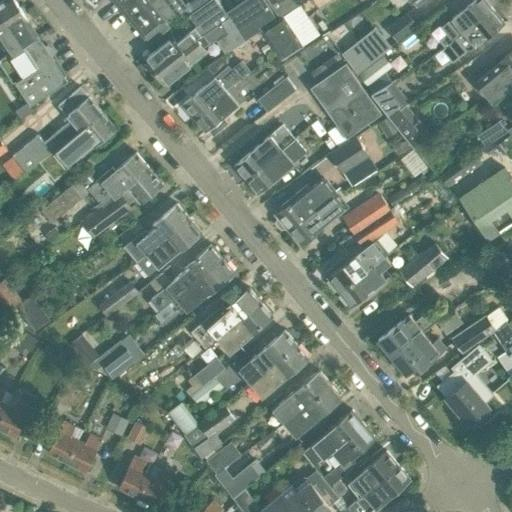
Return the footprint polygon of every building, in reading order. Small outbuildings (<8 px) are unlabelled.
[(0,9),(24,45),(38,35),(28,20),(15,0),(3,0),(0,2),(0,9)] [(94,0),(96,1),(97,0),(115,0),(146,37),(166,21),(165,20),(148,0),(94,0)] [(148,0),(165,20),(166,21),(168,23),(188,7),(182,0),(148,0)] [(207,18),(223,6),(218,0),(190,0),(186,3),(192,12),(189,15),(197,26),(207,18)] [(265,0),(243,0),(226,11),(230,17),(245,40),(262,29),(259,25),(275,15),(265,0)] [(296,0),(268,0),(279,16),(299,3),(296,0)] [(447,47),(455,41),(493,8),(486,0),(475,0),(443,28),(449,35),(442,41),(447,47)] [(34,5),(28,9),(34,17),(40,13),(34,5)] [(226,11),(223,6),(207,18),(214,27),(222,22),(230,17),(226,11)] [(471,51),(477,46),(505,22),(493,8),(455,41),(447,47),(444,50),(444,51),(448,48),(458,59),(470,49),(471,51)] [(24,45),(0,9),(0,40),(9,54),(0,59),(0,60),(14,82),(15,81),(38,66),(24,45)] [(399,40),(418,25),(408,12),(388,27),(399,40)] [(283,16),(263,29),(283,59),(303,46),(283,16)] [(226,53),(245,40),(230,17),(222,22),(229,31),(217,39),(226,53)] [(358,74),(390,47),(373,25),(340,52),(358,74)] [(174,36),(145,58),(155,71),(202,35),(195,27),(177,41),(174,36)] [(203,35),(202,35),(155,71),(166,84),(194,62),(209,50),(205,45),(209,42),(203,34),(203,35)] [(31,105),(68,80),(38,35),(24,45),(38,66),(15,81),(28,101),(31,105)] [(498,99),(511,87),(511,51),(498,63),(499,63),(477,82),(494,102),(498,98),(498,99)] [(208,66),(213,73),(229,61),(223,54),(208,66)] [(391,67),(383,57),(360,76),(367,85),(391,67)] [(205,84),(182,103),(193,116),(233,83),(233,84),(251,69),(242,60),(232,68),(229,64),(205,84)] [(347,136),(381,112),(346,63),(313,87),(347,136)] [(268,111),(297,89),(287,76),(258,99),(268,111)] [(389,115),(407,103),(409,101),(397,84),(400,80),(398,78),(372,93),(389,115)] [(205,131),(245,98),(233,84),(233,83),(193,116),(205,131)] [(89,96),(81,86),(59,104),(72,119),(45,141),(39,134),(14,155),(26,170),(27,169),(52,152),(102,110),(90,95),(89,96)] [(510,113),(511,111),(511,87),(498,99),(510,113)] [(28,101),(16,110),(22,118),(34,110),(31,105),(28,101)] [(427,129),(407,103),(389,115),(414,146),(438,130),(433,123),(427,129)] [(67,169),(95,145),(116,127),(102,110),(52,152),(67,169)] [(387,138),(399,130),(389,115),(378,122),(387,138)] [(485,146),(509,130),(501,117),(477,133),(485,146)] [(312,123),(321,136),(327,131),(318,118),(312,123)] [(245,178),(278,150),(294,137),(283,124),(234,165),(245,178)] [(343,172),(369,154),(356,134),(330,152),(343,172)] [(0,154),(8,149),(0,137),(0,154)] [(257,192),(306,151),(294,137),(278,150),(245,178),(257,192)] [(501,142),(494,146),(501,156),(508,152),(501,142)] [(117,196),(151,168),(137,152),(103,180),(117,196)] [(141,202),(164,183),(151,168),(117,196),(84,220),(95,233),(131,207),(128,204),(137,197),(141,202)] [(52,222),(98,184),(88,171),(41,209),(52,222)] [(474,216),(489,239),(511,223),(511,203),(493,175),(461,197),(474,216)] [(337,196),(322,177),(310,187),(307,184),(296,193),(299,196),(293,201),(289,199),(282,205),(283,209),(276,214),(278,217),(276,221),(282,228),(286,227),(288,229),(333,192),(336,197),(337,196)] [(393,206),(424,187),(418,177),(388,197),(393,206)] [(439,177),(432,182),(448,201),(455,196),(439,177)] [(336,197),(333,192),(288,229),(300,243),(305,239),(310,240),(316,235),(316,230),(346,206),(337,196),(336,197)] [(355,232),(391,208),(381,194),(345,218),(355,232)] [(139,260),(147,253),(190,217),(178,203),(154,224),(156,226),(149,232),(144,226),(124,242),(139,260)] [(362,243),(398,219),(391,208),(355,232),(362,243)] [(177,251),(201,231),(190,217),(147,253),(159,267),(169,258),(167,256),(175,249),(177,251)] [(52,241),(61,233),(56,227),(46,234),(52,241)] [(338,291),(371,263),(384,255),(373,241),(350,259),(327,277),(338,291)] [(420,285),(438,271),(435,268),(449,257),(436,241),(400,269),(413,287),(418,282),(420,285)] [(177,297),(185,290),(184,288),(223,256),(212,243),(188,263),(189,265),(179,274),(151,297),(161,309),(176,296),(177,297)] [(374,287),(390,274),(384,267),(390,262),(384,255),(371,263),(338,291),(351,306),(374,287)] [(211,291),(236,271),(223,256),(184,288),(185,290),(177,297),(187,309),(210,290),(211,291)] [(0,307),(15,297),(0,276),(0,307)] [(107,315),(139,292),(131,281),(99,304),(107,315)] [(221,334),(261,300),(250,287),(226,307),(230,311),(214,325),(221,334)] [(33,293),(17,305),(36,330),(51,319),(33,293)] [(230,351),(273,314),(261,300),(221,334),(218,337),(230,351)] [(393,357),(423,331),(438,319),(431,310),(416,322),(410,315),(402,321),(401,320),(378,339),(393,357)] [(493,332),(496,329),(486,314),(452,337),(463,352),(493,332)] [(511,330),(507,322),(496,329),(493,332),(511,360),(511,330)] [(39,339),(21,327),(10,344),(22,351),(25,346),(32,351),(39,339)] [(251,381),(258,376),(297,343),(286,329),(251,358),(254,362),(243,372),(251,381)] [(433,342),(423,331),(393,357),(406,373),(418,364),(421,368),(446,347),(438,338),(433,342)] [(125,347),(120,341),(89,364),(97,369),(104,364),(114,377),(136,360),(126,346),(125,347)] [(274,386),(309,357),(297,343),(258,376),(251,381),(260,392),(272,383),(274,386)] [(99,356),(90,345),(81,352),(89,363),(99,356)] [(451,392),(447,396),(469,424),(477,417),(481,422),(493,412),(489,407),(490,407),(485,400),(492,394),(474,373),(492,358),(481,345),(454,368),(457,371),(444,383),(451,392)] [(191,395),(215,376),(215,375),(225,367),(217,357),(188,379),(192,385),(186,390),(191,395)] [(285,422),(286,421),(331,383),(319,368),(273,407),(285,422)] [(199,406),(224,386),(215,376),(191,395),(199,406)] [(297,435),(343,397),(331,383),(286,421),(285,422),(297,435)] [(0,420),(8,404),(1,400),(6,391),(0,387),(0,420)] [(0,427),(16,435),(32,405),(20,398),(15,408),(8,404),(0,420),(0,427)] [(184,433),(198,422),(182,401),(169,412),(184,433)] [(215,432),(235,417),(225,404),(199,423),(198,422),(184,433),(202,457),(223,441),(215,432)] [(315,465),(328,454),(365,423),(353,409),(329,430),(314,444),(304,452),(315,465)] [(107,428),(122,435),(128,420),(114,413),(107,428)] [(67,461),(78,440),(71,436),(76,427),(64,420),(48,452),(67,461)] [(140,445),(149,427),(136,420),(127,438),(140,445)] [(365,423),(328,454),(337,465),(324,476),(332,485),(339,479),(358,463),(353,457),(377,437),(365,423)] [(86,471),(102,440),(90,434),(85,443),(78,440),(67,461),(86,471)] [(217,473),(223,468),(242,454),(231,440),(206,460),(217,473)] [(361,496),(400,464),(388,450),(363,471),(364,471),(350,483),(361,496)] [(137,498),(148,476),(141,472),(146,463),(133,457),(118,488),(137,498)] [(233,497),(244,488),(266,470),(256,458),(232,478),(223,468),(217,473),(218,474),(216,475),(233,497)] [(387,499),(411,479),(400,464),(361,496),(350,506),(354,511),(370,511),(387,498),(387,499)] [(336,511),(329,504),(340,495),(332,485),(318,469),(308,477),(307,476),(302,476),(283,492),(298,511),(336,511)] [(157,507),(172,476),(160,470),(155,479),(148,476),(137,498),(157,507)] [(347,489),(339,479),(332,485),(340,495),(347,489)] [(253,511),(257,510),(255,509),(259,506),(244,488),(233,497),(235,500),(239,505),(244,511),(253,511)] [(298,511),(283,492),(260,510),(260,511),(298,511)] [(223,511),(222,510),(223,509),(214,499),(200,511),(223,511)]
